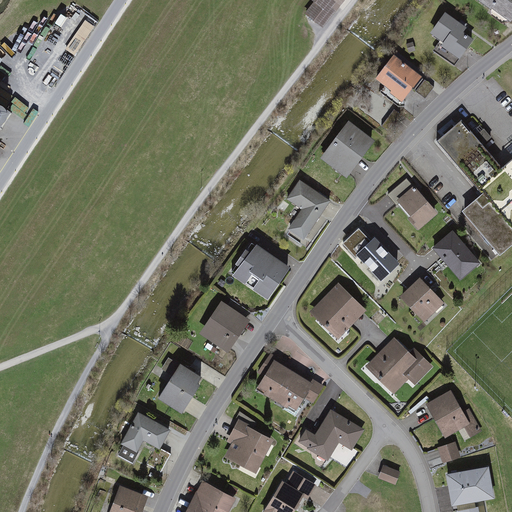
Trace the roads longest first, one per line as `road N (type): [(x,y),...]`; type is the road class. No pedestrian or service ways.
road 1 (track): [(360,0),(113,325)]
road 2 (residential): [(511,43),(381,166),(277,319)]
road 3 (residential): [(125,0),(0,191)]
road 4 (residential): [(277,319),(227,385),(160,511)]
road 5 (track): [(113,325),(24,511)]
road 6 (residential): [(277,319),(388,424)]
road 7 (track): [(113,325),(0,370)]
